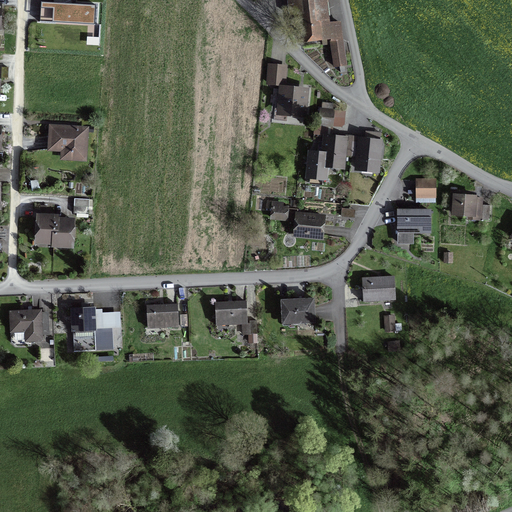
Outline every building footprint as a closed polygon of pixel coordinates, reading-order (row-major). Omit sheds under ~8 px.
[(41,2),(40,21),(56,22),(56,20),(95,22),(96,5),(72,3),(72,0),(56,0),(57,3),(41,2)] [(323,0),(293,0),(299,38),(330,33),(335,65),(344,63),(338,21),(327,23),(323,0)] [(284,66),(269,64),(267,83),(282,84),(284,66)] [(305,89),(281,87),(279,112),(303,114),(305,89)] [(334,111),(324,109),(321,122),(332,124),(334,111)] [(86,129),(49,127),(48,147),(61,148),(61,157),(84,158),(86,129)] [(351,156),(353,136),(346,135),(345,138),(326,136),(324,154),(311,153),(308,176),(325,178),(326,164),(342,166),(344,149),(347,149),(347,155),(351,156)] [(434,181),(415,181),(415,196),(434,197),(434,181)] [(481,196),(455,194),(454,211),(469,212),(468,219),(489,220),(490,206),(480,205),(481,196)] [(74,198),(73,207),(88,207),(89,199),(74,198)] [(73,207),(73,215),(88,215),(88,207),(73,207)] [(286,209),(272,207),(271,217),(285,219),(286,209)] [(353,209),(341,208),(341,216),(353,217),(353,209)] [(427,213),(399,211),(398,233),(410,234),(411,228),(426,229),(427,213)] [(55,215),(37,213),(35,241),(53,242),(55,219),(55,215)] [(323,218),(295,215),(293,234),(321,237),(323,218)] [(74,220),(55,219),(53,242),(53,246),(72,247),(74,220)] [(393,279),(363,280),(364,298),(394,297),(393,279)] [(311,299),(284,300),(285,321),(312,320),(311,299)] [(244,302),(215,304),(216,322),(245,320),(244,302)] [(176,305),(147,307),(148,326),(177,324),(176,305)] [(93,306),(72,306),(73,350),(112,350),(112,328),(93,329),(93,312),(93,306)] [(39,311),(11,313),(12,328),(26,327),(27,339),(41,338),(40,332),(39,311)] [(47,311),(39,311),(40,332),(49,332),(47,311)] [(115,312),(93,312),(93,329),(112,328),(115,328),(115,312)]
